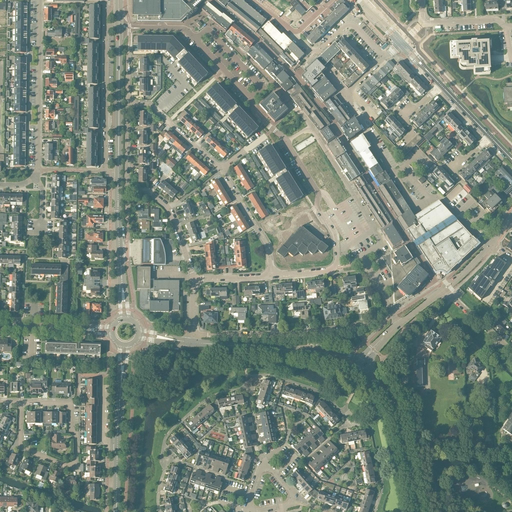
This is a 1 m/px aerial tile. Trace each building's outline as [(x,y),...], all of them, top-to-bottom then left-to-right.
[(164,22),(181,22),(186,18),(187,19),(188,20),(195,13),(197,10),(195,8),(199,4),(203,1),(203,0),(202,0),(191,0),(189,2),(190,2),(186,5),(186,6),(180,0),(132,0),(132,5),(132,10),(132,11),(132,15),(132,16),(137,16),(137,22),(159,22),(164,22)] [(231,0),(225,8),(234,15),(242,4),(244,2),(241,0),(231,0)] [(332,12),(339,20),(348,11),(347,10),(349,7),(341,0),(338,0),(329,9),(332,12),(332,13),(332,12)] [(248,26),(257,16),(258,14),(244,2),(242,4),(234,15),(248,26)] [(233,22),(223,14),(222,15),(207,3),(205,5),(205,6),(201,10),(211,18),(210,19),(225,32),(233,22)] [(301,16),(306,12),(299,5),(295,10),(301,16)] [(98,8),(98,6),(90,6),(90,39),(84,39),(84,44),(89,45),(88,85),(97,85),(97,81),(96,81),(96,75),(97,75),(97,68),(96,67),(96,62),(97,62),(97,54),(96,54),(96,49),(97,49),(97,44),(96,44),(96,42),(95,42),(95,39),(99,39),(99,35),(98,35),(98,30),(99,30),(99,22),(98,22),(98,16),(99,16),(99,8),(98,8)] [(330,28),(339,20),(332,12),(332,13),(323,21),(330,28)] [(248,26),(256,33),(266,20),(258,14),(257,16),(248,26)] [(321,37),(330,28),(323,21),(314,30),(321,37)] [(268,22),(267,23),(258,32),(267,41),(266,42),(279,55),(292,43),(283,34),(281,35),(268,22)] [(238,28),(234,24),(227,33),(229,35),(231,33),(233,34),(238,28)] [(61,38),(61,28),(55,28),(55,31),(47,31),(47,32),(47,36),(47,37),(55,37),(55,38),(61,38)] [(235,40),(242,31),(238,28),(233,34),(228,39),(233,43),(235,40)] [(312,45),(321,37),(314,30),(307,36),(304,33),(302,35),(312,45)] [(239,44),(246,35),(242,31),(235,40),(239,44)] [(247,53),(255,45),(253,47),(251,46),(254,42),(246,35),(239,44),(237,46),(246,54),(247,53)] [(138,37),(137,51),(166,52),(197,85),(207,75),(203,70),(201,71),(171,39),(151,39),(151,37),(138,37)] [(328,62),(347,44),(342,40),(341,41),(340,40),(336,44),(334,43),(316,60),(319,64),(323,67),(328,62)] [(471,41),(452,42),(452,43),(453,50),(452,50),(452,51),(453,51),(453,57),(453,58),(458,58),(459,60),(458,60),(458,61),(458,62),(459,62),(459,65),(465,65),(465,69),(473,69),(473,73),(482,72),(489,71),(489,72),(488,40),(482,41),(481,41),(480,42),(479,43),(476,43),(476,41),(475,41),(473,41),(471,41)] [(304,55),(297,48),(292,43),(279,55),(283,59),(285,61),(291,67),(304,55)] [(252,59),(261,49),(256,44),(255,45),(247,53),(246,54),(252,59)] [(333,66),(351,49),(347,44),(328,62),(333,66)] [(259,66),(268,56),(261,49),(252,59),(259,66)] [(337,71),(355,53),(351,49),(333,66),(337,71)] [(341,75),(360,58),(355,53),(337,71),(341,75)] [(149,60),(149,56),(144,56),(144,59),(140,59),(140,66),(147,66),(147,60),(149,60)] [(263,70),(273,61),(268,56),(259,66),(263,70)] [(345,80),(364,62),(360,58),(341,75),(345,80)] [(305,73),(301,76),(311,88),(322,79),(324,78),(321,74),(326,69),(323,67),(319,64),(317,62),(316,60),(304,71),(305,73)] [(395,66),(393,64),(390,60),(389,61),(390,61),(387,62),(385,65),(382,68),(382,67),(382,68),(387,73),(392,69),(395,66)] [(269,75),(279,66),(278,65),(277,66),(276,65),(276,64),(274,61),(273,62),(264,70),(269,75)] [(407,82),(413,76),(411,74),(412,73),(409,71),(401,62),(400,61),(395,66),(392,69),(395,72),(403,81),(405,80),(407,82)] [(367,69),(368,67),(364,62),(345,80),(342,83),(347,89),(367,70),(367,69)] [(147,66),(140,66),(140,72),(143,72),(143,76),(149,76),(149,66),(147,66)] [(274,80),(283,71),(279,66),(269,75),(274,80)] [(380,80),(387,73),(382,68),(380,69),(378,72),(377,72),(378,72),(375,75),(375,74),(375,75),(380,80)] [(280,86),(289,78),(283,71),(274,80),(280,86)] [(373,88),(380,80),(375,75),(372,77),(370,79),(368,82),(367,81),(367,82),(373,88)] [(149,79),(149,76),(143,76),(143,79),(140,79),(139,86),(147,86),(149,86),(149,79)] [(415,89),(421,83),(416,77),(415,78),(413,76),(407,82),(409,84),(410,83),(415,89)] [(285,92),(295,84),(290,77),(289,78),(280,86),(285,92)] [(322,79),(311,88),(323,102),(333,94),(336,92),(324,78),(322,79)] [(56,88),(56,80),(46,79),(46,88),(56,88)] [(369,91),(373,88),(367,82),(365,84),(363,86),(360,89),(365,95),(368,92),(369,92),(369,91)] [(421,83),(415,89),(421,95),(427,89),(426,89),(421,83)] [(216,85),(206,95),(247,139),(258,129),(253,124),(252,125),(220,90),(221,89),(216,85)] [(147,92),(147,86),(139,86),(139,92),(143,92),(143,96),(149,96),(149,92),(147,92)] [(398,99),(403,94),(397,88),(395,86),(390,91),(392,93),(398,99)] [(87,167),(95,168),(95,165),(96,165),(96,157),(95,157),(95,151),(96,151),(96,143),(95,143),(95,138),(96,138),(96,134),(95,134),(95,132),(94,130),(94,129),(98,129),(98,125),(97,125),(97,119),(98,119),(98,111),(97,111),(97,106),(98,106),(98,98),(97,98),(97,92),(98,92),(98,88),(89,88),(89,129),(83,128),(83,134),(87,134),(87,167)] [(298,107),(307,100),(299,89),(290,96),(298,107)] [(53,100),(53,93),(53,91),(46,91),(46,93),(45,93),(45,100),(53,100)] [(288,110),(280,102),(279,103),(278,102),(280,100),(273,93),(259,105),(267,114),(266,114),(274,123),(278,119),(288,110)] [(392,104),(398,99),(392,93),(387,98),(392,104)] [(332,112),(341,105),(335,96),(325,103),(332,112)] [(384,96),(379,101),(381,103),(387,109),(392,104),(387,98),(384,96)] [(307,117),(315,110),(307,100),(298,107),(301,111),(302,110),(307,117)] [(428,107),(433,113),(439,108),(433,102),(428,107)] [(348,114),(342,106),(341,105),(332,112),(339,121),(348,114)] [(428,118),(433,113),(428,107),(422,112),(428,118)] [(323,116),(320,117),(315,110),(307,117),(312,124),(321,118),(321,117),(323,116)] [(51,119),(54,119),(56,119),(57,118),(57,116),(57,115),(54,115),(54,111),(45,111),(45,119),(51,119)] [(183,111),(179,115),(183,118),(180,121),(185,126),(190,121),(191,119),(192,118),(187,114),(183,111)] [(423,123),(428,118),(422,112),(417,117),(423,123)] [(448,125),(454,119),(449,113),(445,117),(443,115),(439,118),(439,119),(441,121),(443,119),(448,125)] [(348,114),(339,121),(342,125),(351,118),(348,114)] [(391,115),(384,121),(389,126),(388,128),(396,121),(391,115)] [(318,131),(327,124),(329,123),(323,116),(321,117),(321,118),(312,124),(318,131)] [(418,128),(423,123),(417,117),(412,121),(414,124),(413,125),(416,129),(417,129),(416,129),(418,127),(418,128)] [(346,124),(340,128),(344,134),(348,141),(354,136),(355,135),(361,131),(357,125),(357,124),(353,118),(346,123),(346,124)] [(190,121),(185,126),(190,130),(194,125),(196,123),(191,119),(190,121)] [(455,134),(461,128),(459,126),(460,125),(460,124),(460,125),(454,119),(448,125),(454,130),(453,132),(455,134)] [(54,123),(54,121),(47,121),(47,123),(45,123),(45,131),(52,131),(52,129),(54,129),(54,123)] [(393,133),(400,126),(396,121),(389,126),(388,128),(393,133)] [(194,125),(190,130),(195,134),(199,129),(194,125)] [(323,138),(332,132),(328,126),(319,132),(323,138)] [(400,126),(393,133),(394,132),(399,137),(405,131),(400,126)] [(463,140),(469,135),(464,129),(463,130),(461,128),(455,134),(457,136),(458,135),(463,140)] [(203,133),(199,129),(195,134),(199,138),(204,133),(203,133)] [(168,141),(173,135),(168,131),(166,133),(163,131),(159,135),(162,138),(163,136),(168,141)] [(323,138),(327,143),(336,137),(332,132),(323,138)] [(206,140),(205,141),(210,145),(214,140),(215,139),(210,135),(210,134),(209,133),(204,138),(206,140)] [(173,145),(178,140),(173,135),(168,141),(173,145)] [(362,135),(358,137),(358,138),(352,142),(351,142),(350,143),(357,153),(358,152),(359,154),(368,149),(370,147),(362,135)] [(469,135),(463,140),(469,146),(472,143),(473,144),(473,143),(475,140),(469,135)] [(335,160),(345,153),(346,153),(344,150),(343,147),(342,146),(340,144),(340,143),(337,140),(337,139),(336,139),(330,143),(325,146),(335,160)] [(178,149),(182,144),(178,140),(173,145),(178,149)] [(219,144),(214,140),(210,145),(214,149),(221,143),(220,142),(219,144)] [(447,152),(452,146),(447,140),(441,145),(447,152)] [(223,148),(225,146),(221,143),(214,149),(219,154),(224,149),(223,148)] [(182,153),(187,148),(182,144),(178,149),(182,153)] [(442,156),(447,152),(441,145),(436,150),(442,156)] [(270,146),(258,153),(273,177),(275,181),(290,205),(302,197),(299,191),(297,192),(294,187),(295,186),(295,185),(293,186),(290,181),(291,180),(291,179),(290,180),(286,175),(288,174),(287,173),(286,174),(283,170),(285,169),(283,170),(280,164),(281,163),(279,164),(276,158),(277,157),(276,157),(272,152),(274,151),(270,146)] [(67,151),(64,151),(64,157),(67,157),(67,165),(73,165),(73,149),(69,149),(67,149),(67,151)] [(224,149),(219,154),(224,158),(226,156),(228,158),(232,153),(230,151),(228,153),(224,149)] [(364,162),(373,156),(368,149),(359,154),(359,155),(364,162)] [(437,161),(442,156),(436,150),(431,155),(437,161)] [(484,150),(479,155),(487,164),(489,161),(487,159),(490,156),(490,157),(490,156),(484,150)] [(184,170),(195,158),(190,154),(189,154),(188,153),(183,158),(185,160),(186,159),(190,163),(187,167),(185,166),(183,168),(184,170)] [(339,168),(350,161),(351,161),(350,160),(349,160),(350,159),(348,157),(348,156),(346,154),(346,153),(345,153),(335,160),(334,160),(339,168)] [(479,155),(474,160),(482,168),(487,164),(479,155)] [(369,170),(378,164),(373,156),(364,162),(369,170)] [(172,168),(176,163),(170,158),(166,162),(172,168)] [(193,169),(200,162),(195,158),(184,170),(186,171),(188,169),(189,169),(191,167),(193,169)] [(474,160),(469,165),(475,171),(475,172),(477,170),(478,172),(482,168),(474,160)] [(339,168),(349,182),(359,175),(360,175),(360,174),(360,175),(357,171),(358,171),(357,171),(355,168),(355,167),(353,164),(351,162),(350,161),(339,168)] [(194,178),(204,166),(200,162),(193,169),(198,174),(193,178),(194,178)] [(378,164),(369,170),(379,186),(381,185),(389,180),(388,180),(390,179),(384,171),(383,172),(378,164)] [(236,174),(243,170),(240,165),(233,169),(236,174)] [(470,176),(475,171),(469,165),(464,170),(470,176)] [(204,166),(194,178),(196,180),(201,175),(206,179),(209,175),(207,173),(209,171),(204,166)] [(437,179),(444,172),(439,167),(432,174),(437,179)] [(511,183),(511,178),(501,168),(498,171),(497,170),(494,173),(506,185),(501,190),(506,195),(511,189),(511,185),(511,184),(511,183)] [(240,180),(246,176),(243,170),(236,174),(240,180)] [(464,181),(470,176),(464,170),(459,175),(464,181)] [(443,183),(449,177),(444,172),(437,179),(438,178),(443,183)] [(243,186),(250,182),(246,176),(240,180),(243,186)] [(91,185),(86,185),(86,187),(95,187),(95,186),(106,186),(106,179),(103,179),(103,177),(96,177),(96,179),(91,179),(91,185)] [(358,189),(356,191),(357,191),(367,184),(366,184),(361,177),(360,177),(353,182),(358,189)] [(449,177),(443,183),(448,188),(454,182),(449,177)] [(214,189),(220,185),(217,179),(210,183),(214,189)] [(393,209),(404,202),(390,180),(389,181),(389,180),(381,185),(382,186),(380,187),(393,209)] [(163,190),(167,185),(163,181),(158,186),(163,190)] [(250,182),(243,186),(247,191),(253,188),(250,182)] [(357,191),(361,198),(371,192),(368,188),(369,188),(367,184),(357,191)] [(168,194),(172,189),(167,185),(163,190),(168,194)] [(217,195),(224,191),(220,185),(214,189),(217,195)] [(496,198),(501,193),(493,185),(489,188),(491,190),(484,197),(486,199),(483,202),(479,205),(483,210),(485,208),(489,211),(492,214),(491,213),(493,212),(493,211),(502,203),(496,198)] [(446,192),(440,187),(437,189),(443,195),(446,192)] [(172,189),(168,194),(173,198),(177,193),(172,189)] [(221,200),(227,196),(224,191),(217,195),(221,200)] [(361,198),(364,202),(374,196),(371,192),(361,198)] [(251,202),(258,198),(254,193),(248,197),(251,202)] [(227,196),(221,200),(224,206),(231,202),(227,196)] [(364,202),(366,206),(376,200),(374,196),(364,202)] [(255,208),(261,204),(258,198),(251,202),(255,208)] [(184,211),(191,208),(188,202),(190,202),(189,199),(184,201),(185,204),(182,205),(184,211)] [(366,206),(369,210),(379,203),(376,200),(366,206)] [(411,234),(410,235),(414,242),(453,217),(448,212),(447,211),(438,201),(422,211),(421,212),(423,216),(419,218),(417,215),(414,217),(419,225),(415,228),(414,226),(409,230),(411,234)] [(399,217),(410,210),(404,202),(393,209),(399,217)] [(369,210),(376,221),(386,215),(383,211),(379,203),(369,210)] [(258,214),(264,210),(261,204),(255,208),(258,214)] [(232,215),(238,211),(235,205),(228,209),(232,215)] [(191,208),(184,211),(186,217),(189,216),(190,219),(195,217),(194,214),(193,215),(191,208)] [(138,212),(138,220),(141,220),(141,230),(149,230),(149,225),(145,225),(146,220),(148,220),(148,212),(148,209),(144,209),(144,212),(138,212)] [(152,220),(152,228),(162,228),(162,220),(158,220),(159,210),(151,209),(150,214),(154,215),(154,220),(152,220)] [(264,210),(258,214),(261,219),(268,215),(264,210)] [(401,224),(413,216),(410,210),(399,217),(398,218),(398,219),(399,218),(399,219),(401,220),(401,221),(400,221),(400,222),(401,224)] [(235,221),(242,216),(238,211),(232,215),(235,221)] [(391,222),(388,219),(388,218),(386,215),(376,221),(381,228),(391,222)] [(103,223),(103,216),(86,216),(86,219),(82,219),(82,226),(86,226),(94,227),(94,223),(103,223)] [(239,226),(245,222),(242,216),(235,221),(239,226)] [(413,216),(401,224),(406,230),(405,231),(406,231),(407,230),(410,235),(411,234),(409,230),(414,226),(415,228),(419,225),(414,217),(413,216)] [(460,262),(462,260),(478,244),(456,220),(448,225),(448,226),(422,243),(421,243),(418,246),(418,245),(417,246),(435,273),(437,272),(439,272),(442,272),(444,273),(446,275),(457,264),(459,261),(460,262)] [(188,231),(195,228),(194,228),(198,227),(197,224),(194,226),(192,222),(186,225),(188,231)] [(245,222),(239,226),(242,232),(249,228),(245,222)] [(384,239),(398,230),(395,225),(395,226),(392,222),(391,222),(381,228),(381,229),(379,230),(384,239)] [(320,243),(301,226),(300,227),(293,235),(292,234),(282,247),(282,246),(277,253),(283,258),(288,253),(293,257),(297,252),(303,256),(307,251),(312,255),(316,250),(322,254),(327,248),(321,242),(320,243)] [(190,237),(197,234),(195,228),(188,231),(190,237)] [(387,242),(388,242),(400,234),(398,230),(384,239),(387,242)] [(197,234),(190,237),(192,243),(199,240),(197,234)] [(387,242),(389,246),(392,250),(396,248),(405,241),(400,234),(388,242),(387,242)] [(161,242),(160,240),(151,240),(151,239),(142,239),(142,264),(155,264),(155,265),(166,265),(166,264),(165,264),(165,263),(165,261),(165,259),(165,258),(165,256),(165,255),(165,253),(164,251),(164,249),(163,248),(163,245),(162,244),(161,243),(161,242)] [(244,248),(243,242),(241,242),(241,239),(234,240),(235,249),(244,248)] [(205,252),(214,251),(213,248),(214,248),(218,243),(218,241),(207,243),(208,246),(205,246),(205,252)] [(392,274),(394,304),(405,297),(407,299),(414,291),(413,290),(416,289),(421,283),(423,285),(424,283),(426,281),(426,278),(428,276),(424,272),(406,245),(404,247),(404,246),(395,252),(395,251),(398,248),(393,252),(382,259),(392,274)] [(96,246),(87,246),(87,253),(91,253),(91,259),(102,259),(102,252),(95,252),(95,246),(96,246)] [(472,282),(467,289),(472,292),(472,293),(473,294),(480,300),(486,292),(484,291),(489,285),(491,287),(494,282),(492,281),(497,273),(499,274),(505,264),(496,258),(490,267),(488,266),(482,275),(480,274),(474,283),(472,282)] [(226,266),(227,269),(246,266),(245,260),(236,261),(237,264),(231,264),(231,262),(230,262),(229,262),(227,262),(227,266),(226,266)] [(217,263),(207,265),(207,271),(227,269),(226,266),(225,262),(222,263),(222,266),(218,267),(217,263)] [(56,314),(65,314),(66,286),(65,286),(65,284),(67,284),(68,266),(60,265),(60,268),(58,268),(58,267),(31,266),(31,265),(31,275),(60,276),(60,284),(57,284),(56,314)] [(179,284),(179,281),(154,281),(150,281),(150,268),(137,268),(137,289),(139,289),(139,298),(139,302),(139,305),(139,306),(140,307),(140,308),(141,309),(143,310),(144,310),(149,310),(149,312),(150,312),(151,312),(168,312),(168,309),(171,309),(171,311),(172,311),(179,311),(179,310),(179,309),(179,306),(179,305),(179,304),(179,301),(179,299),(179,298),(179,296),(179,292),(179,290),(179,284)] [(85,283),(94,283),(94,279),(100,279),(100,271),(91,270),(91,275),(86,275),(86,279),(85,279),(85,283)] [(355,277),(348,278),(350,288),(356,287),(356,284),(355,277)] [(314,282),(315,289),(316,293),(319,292),(319,290),(323,289),(323,288),(324,288),(323,281),(314,282)] [(307,290),(315,289),(314,282),(306,283),(307,290)] [(94,283),(85,283),(85,287),(83,287),(83,290),(91,291),(91,295),(99,296),(100,287),(94,286),(94,283)] [(292,287),(291,284),(283,285),(284,295),(292,294),(295,294),(295,287),(292,287)] [(276,296),(284,295),(283,285),(275,286),(276,293),(276,296)] [(259,287),(251,287),(252,299),(252,295),(256,295),(256,296),(259,296),(259,294),(262,294),(262,290),(259,291),(259,287)] [(219,296),(219,289),(214,289),(214,288),(211,288),(211,289),(210,289),(210,290),(206,290),(206,297),(210,297),(210,298),(215,297),(219,296)] [(219,289),(219,296),(220,296),(221,300),(227,299),(228,299),(228,298),(227,295),(226,295),(226,293),(227,293),(228,290),(226,291),(226,289),(223,289),(223,288),(220,288),(220,289),(219,289)] [(365,301),(365,298),(364,296),(350,298),(351,303),(358,302),(359,310),(368,309),(366,301),(365,301)] [(300,312),(300,319),(308,319),(307,309),(310,309),(310,306),(304,306),(304,303),(292,304),(293,307),(292,307),(293,313),(294,313),(295,313),(295,312),(300,312)] [(101,313),(101,312),(102,311),(102,309),(101,309),(101,304),(86,304),(86,315),(92,316),(92,313),(101,313)] [(333,307),(333,304),(328,305),(329,307),(324,308),(324,312),(323,312),(324,316),(325,316),(325,319),(331,319),(331,318),(335,317),(335,318),(340,317),(338,306),(333,307)] [(273,309),(273,306),(258,306),(258,307),(261,310),(261,316),(268,316),(268,324),(276,324),(276,309),(273,309)] [(247,312),(247,309),(245,309),(231,308),(230,314),(237,314),(237,321),(245,321),(245,314),(245,312),(247,312)] [(214,323),(214,313),(203,313),(203,323),(214,323)] [(495,329),(503,320),(501,318),(498,322),(496,320),(491,326),(495,329)] [(504,324),(506,322),(503,320),(495,329),(498,332),(503,326),(504,324)] [(503,326),(498,332),(502,335),(507,329),(503,326)] [(441,338),(430,331),(427,335),(426,335),(424,337),(425,338),(421,344),(424,346),(426,345),(428,346),(427,348),(432,351),(436,345),(436,346),(439,342),(438,342),(440,338),(441,339),(441,338)] [(10,352),(11,342),(7,342),(7,340),(0,339),(0,349),(3,349),(3,351),(10,352)] [(79,344),(79,343),(76,343),(76,344),(44,343),(44,354),(76,355),(76,360),(84,360),(84,359),(84,355),(100,356),(101,345),(79,344)] [(479,364),(480,363),(474,359),(471,363),(470,362),(467,367),(473,370),(471,373),(472,373),(470,376),(475,379),(479,374),(477,373),(481,367),(481,365),(479,364)] [(17,377),(17,383),(10,383),(10,392),(18,392),(18,390),(24,391),(24,381),(21,381),(21,377),(17,377)] [(30,385),(30,394),(43,394),(43,389),(47,389),(47,379),(43,379),(43,382),(30,382),(30,385)] [(55,390),(55,393),(61,393),(61,383),(61,380),(55,380),(55,383),(52,383),(52,390),(55,390)] [(98,404),(98,399),(96,399),(97,380),(85,380),(84,399),(82,399),(82,404),(86,404),(86,407),(85,406),(84,445),(96,445),(97,407),(95,407),(95,404),(98,404)] [(271,383),(264,380),(262,386),(270,389),(270,386),(273,387),(275,382),(272,381),(271,383)] [(61,383),(61,393),(67,393),(67,390),(71,390),(71,383),(61,383)] [(268,395),(270,389),(262,386),(260,392),(268,395)] [(288,396),(290,389),(284,387),(282,395),(288,396)] [(294,398),(296,391),(290,389),(288,396),(294,398)] [(300,400),(302,393),(296,391),(294,398),(300,400)] [(266,401),(268,395),(260,392),(258,398),(266,401)] [(306,402),(308,395),(302,393),(300,400),(306,402)] [(308,395),(306,402),(308,403),(312,406),(317,399),(314,397),(314,396),(308,395)] [(236,397),(237,405),(243,403),(244,405),(247,404),(246,397),(242,398),(242,396),(236,397)] [(263,409),(266,401),(258,398),(256,404),(257,404),(256,407),(263,409)] [(217,409),(225,407),(223,399),(217,401),(217,402),(214,403),(217,409)] [(320,412),(326,406),(322,402),(318,400),(315,406),(320,412)] [(204,409),(210,415),(216,410),(213,404),(210,406),(209,405),(204,409)] [(325,416),(331,411),(326,406),(320,412),(325,416)] [(205,419),(210,415),(204,409),(200,413),(205,419)] [(329,421),(335,416),(331,411),(325,416),(329,421)] [(35,423),(35,413),(30,413),(30,412),(26,412),(26,423),(35,423)] [(43,423),(43,412),(39,412),(39,413),(35,413),(35,423),(43,423)] [(51,424),(51,413),(47,413),(47,412),(43,412),(43,423),(51,424)] [(60,412),(56,412),(56,413),(51,413),(51,424),(60,424),(60,413),(60,412)] [(14,422),(15,419),(9,416),(10,413),(2,413),(0,417),(0,418),(2,420),(1,422),(9,426),(11,421),(14,422)] [(201,423),(205,419),(200,413),(195,417),(201,423)] [(511,436),(511,435),(511,414),(503,429),(511,436)] [(335,416),(329,421),(333,426),(339,420),(335,416)] [(196,428),(201,423),(195,417),(190,422),(196,428)] [(10,432),(7,431),(9,426),(1,422),(0,423),(0,430),(8,435),(10,432)] [(191,432),(196,428),(190,422),(186,426),(191,432)] [(324,440),(323,439),(321,436),(323,435),(316,426),(315,427),(316,428),(313,431),(322,441),(324,440)] [(4,436),(7,438),(8,435),(0,430),(0,440),(2,441),(4,436)] [(320,443),(322,441),(313,431),(309,434),(309,433),(308,434),(315,442),(317,440),(320,443)] [(358,432),(360,440),(369,438),(368,432),(365,433),(364,431),(358,432)] [(314,443),(315,442),(308,434),(309,435),(305,438),(315,448),(317,447),(314,443)] [(58,440),(58,435),(53,435),(52,440),(52,448),(65,448),(65,440),(58,440)] [(174,445),(180,439),(176,435),(170,440),(174,445)] [(313,450),(315,448),(305,438),(302,441),(301,440),(300,440),(308,448),(310,447),(313,450)] [(178,449),(184,444),(180,439),(174,445),(178,449)] [(306,450),(308,448),(300,440),(300,441),(301,442),(298,445),(307,455),(309,453),(306,450)] [(328,448),(335,456),(336,456),(335,454),(338,451),(329,441),(327,443),(330,446),(328,448)] [(257,443),(255,444),(252,444),(252,442),(242,444),(242,445),(243,444),(244,447),(244,448),(245,448),(245,452),(252,452),(251,447),(257,445),(257,443)] [(182,454),(188,449),(184,444),(178,449),(182,454)] [(305,457),(307,455),(298,445),(294,448),(293,447),(300,455),(302,454),(305,457)] [(326,449),(324,447),(323,446),(321,448),(330,458),(334,455),(335,456),(328,448),(326,449)] [(90,456),(99,456),(100,450),(94,450),(94,447),(87,447),(87,450),(90,450),(90,456)] [(327,461),(330,458),(321,448),(319,450),(322,453),(320,455),(328,463),(328,462),(327,461)] [(188,449),(182,454),(186,459),(192,453),(188,449)] [(201,463),(205,453),(204,452),(204,454),(199,452),(195,465),(198,466),(199,462),(201,463)] [(250,457),(252,452),(245,452),(245,455),(244,455),(242,461),(249,464),(251,458),(250,457)] [(359,460),(370,458),(369,452),(361,453),(357,453),(359,460)] [(318,456),(317,454),(316,453),(313,455),(323,465),(326,462),(327,463),(328,463),(320,455),(318,456)] [(16,466),(20,457),(12,454),(9,459),(6,457),(3,464),(9,466),(10,464),(16,466)] [(319,468),(323,465),(313,455),(311,457),(314,460),(313,461),(320,470),(320,469),(319,468)] [(99,461),(99,456),(90,456),(90,461),(87,461),(87,464),(94,464),(94,461),(99,461)] [(211,466),(215,456),(214,456),(214,457),(209,456),(205,469),(208,470),(209,465),(211,466)] [(32,466),(33,462),(24,459),(22,465),(21,465),(18,472),(24,474),(25,470),(32,473),(34,467),(32,466)] [(221,469),(224,459),(223,460),(219,459),(215,472),(217,473),(219,468),(221,469)] [(308,460),(306,462),(315,472),(317,474),(321,471),(320,470),(313,461),(311,463),(309,461),(308,460)] [(248,469),(249,464),(242,461),(240,467),(248,469)] [(94,467),(94,464),(87,464),(86,467),(89,467),(89,472),(99,473),(99,467),(94,467)] [(45,481),(45,480),(48,473),(45,472),(47,468),(40,465),(36,474),(43,477),(42,479),(45,481)] [(170,473),(178,475),(181,476),(182,474),(179,473),(180,469),(180,467),(175,465),(174,467),(172,467),(170,473)] [(246,475),(248,469),(240,467),(238,473),(246,475)] [(194,484),(199,471),(196,470),(195,475),(192,474),(189,484),(190,484),(190,483),(194,484)] [(295,480),(301,474),(297,470),(291,475),(295,480)] [(58,489),(61,480),(58,479),(60,474),(53,471),(49,480),(53,481),(53,482),(55,482),(53,487),(58,489)] [(99,478),(99,473),(89,472),(89,478),(86,478),(86,481),(94,481),(94,478),(99,478)] [(176,481),(178,475),(170,473),(168,479),(176,481)] [(204,487),(208,474),(206,473),(204,478),(202,477),(199,487),(200,487),(200,486),(204,487)] [(244,481),(246,475),(238,473),(236,479),(244,481)] [(299,485),(305,479),(301,474),(295,480),(299,485)] [(214,490),(218,477),(216,476),(214,481),(212,480),(209,490),(209,491),(210,489),(214,490)] [(79,488),(79,480),(76,480),(76,477),(73,477),(71,477),(66,477),(66,485),(76,485),(76,488),(79,488)] [(174,487),(176,481),(168,479),(166,485),(174,487)] [(303,489),(309,484),(305,479),(299,485),(303,489)] [(312,497),(316,491),(313,489),(314,488),(309,484),(303,489),(308,494),(308,493),(312,497)] [(99,493),(99,488),(98,488),(98,485),(85,485),(85,489),(88,489),(88,491),(90,491),(90,500),(98,500),(98,493),(99,493)] [(172,493),(174,487),(166,485),(164,491),(172,493)] [(367,488),(366,489),(364,496),(372,498),(374,492),(373,492),(373,488),(367,488)] [(322,502),(325,494),(319,492),(318,493),(316,491),(312,497),(316,499),(316,500),(322,502)] [(328,504),(331,496),(325,494),(322,502),(328,504)] [(334,506),(337,498),(331,496),(328,504),(334,506)] [(370,504),(372,498),(364,496),(362,502),(370,504)] [(343,500),(340,508),(346,510),(350,499),(344,497),(343,500)] [(340,508),(343,500),(337,498),(334,506),(340,508)] [(368,510),(370,504),(362,502),(360,508),(368,510)] [(39,511),(39,509),(39,508),(39,503),(27,503),(26,511),(39,511)]
